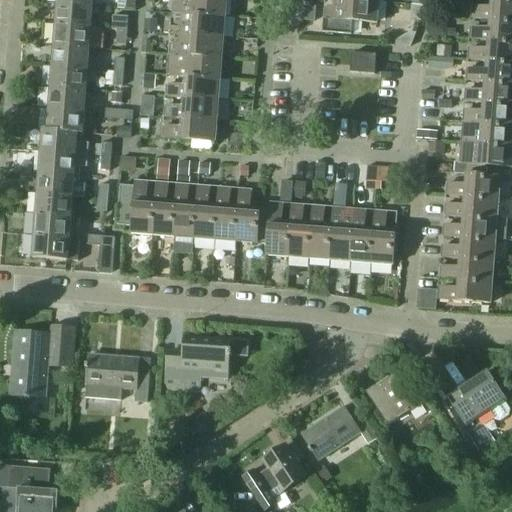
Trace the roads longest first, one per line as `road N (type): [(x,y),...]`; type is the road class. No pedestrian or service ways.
road 1 (residential): [(0,284),(350,317)]
road 2 (residential): [(115,511),(341,359),(350,317)]
road 3 (residential): [(406,321),(419,170),(403,154)]
